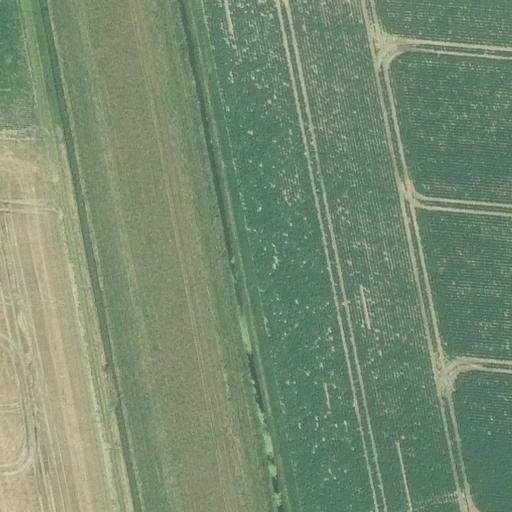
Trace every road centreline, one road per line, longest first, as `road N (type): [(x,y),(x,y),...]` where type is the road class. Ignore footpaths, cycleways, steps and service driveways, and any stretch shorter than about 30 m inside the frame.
road 1 (track): [(160,0),(261,511)]
road 2 (track): [(141,511),(46,0)]
